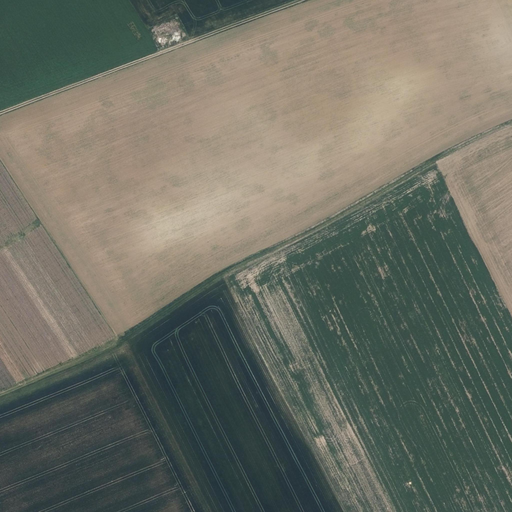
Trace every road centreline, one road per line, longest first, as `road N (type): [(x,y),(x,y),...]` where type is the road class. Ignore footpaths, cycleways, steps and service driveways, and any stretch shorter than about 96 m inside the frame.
road 1 (track): [(0,393),(102,351),(229,269),(511,121)]
road 2 (track): [(0,113),(301,0)]
